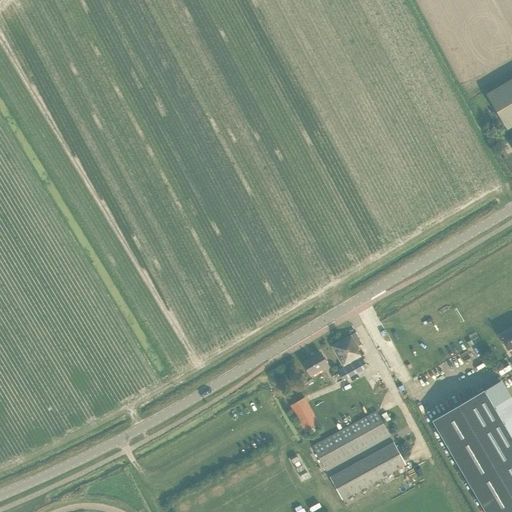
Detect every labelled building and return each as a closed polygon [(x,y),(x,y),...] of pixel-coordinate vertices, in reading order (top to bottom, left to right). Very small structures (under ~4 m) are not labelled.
[(511,127),(511,78),(485,94),(507,131),(511,127)] [(511,329),(500,335),(505,346),(508,350),(511,348),(511,329)] [(342,366),(338,369),(345,380),(367,368),(361,357),(358,350),(360,349),(359,346),(362,344),(356,332),(331,346),(342,366)] [(314,359),(305,365),(312,377),(328,367),(320,353),(313,357),(314,359)] [(342,393),(350,408),(370,397),(362,382),(342,393)] [(511,511),(511,437),(485,391),(432,421),(485,511),(511,511)] [(304,433),(320,424),(305,397),(290,406),(304,433)] [(390,436),(376,411),(312,446),(326,471),(390,436)] [(406,465),(393,442),(330,477),(342,500),(406,465)] [(292,458),(291,460),(293,463),(294,464),(296,463),(298,466),(297,466),(296,469),(298,472),(299,472),(304,470),(304,467),(303,465),(301,464),(299,461),(300,460),(298,456),(296,456),(292,458)]
